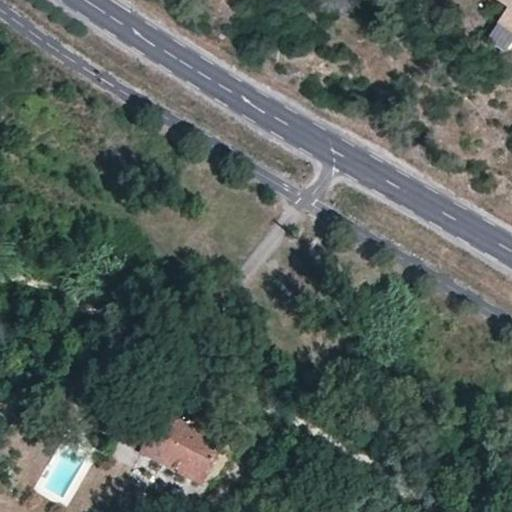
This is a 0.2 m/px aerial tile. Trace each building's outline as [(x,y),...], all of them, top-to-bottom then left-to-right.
[(511,0),(502,0),(510,5),(500,22),(511,29),(511,0)] [(511,45),(511,29),(500,22),(489,38),(509,51),(511,45)] [(135,434),(93,411),(87,424),(129,446),(135,434)] [(145,440),(135,434),(129,446),(200,484),(228,430),(216,423),(213,428),(207,439),(184,427),(160,414),(145,440)] [(190,416),(184,427),(207,439),(213,428),(190,416)]
